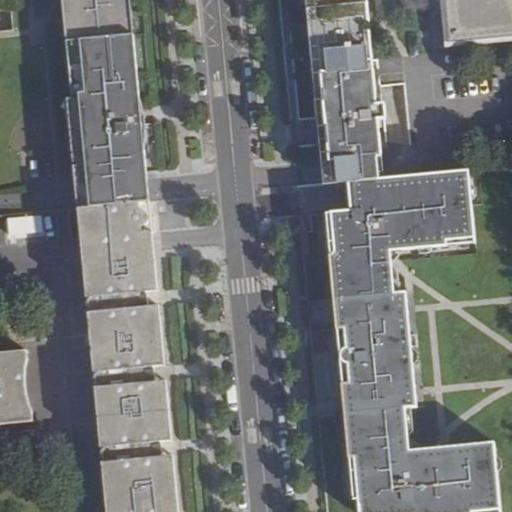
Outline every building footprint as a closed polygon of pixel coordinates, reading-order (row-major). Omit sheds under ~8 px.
[(60,0),(66,72),(73,71),(67,0),(60,0)] [(68,78),(132,40),(131,37),(126,37),(123,0),(67,0),(73,71),(66,72),(68,78)] [(352,183),(384,180),(378,120),(386,119),(385,104),(376,104),(366,0),(305,0),(319,135),(324,185),(352,183)] [(511,41),(511,0),(434,0),(439,48),(511,41)] [(132,40),(68,78),(72,98),(78,149),(81,179),(87,178),(91,207),(150,201),(147,180),(146,171),(149,169),(144,149),(140,150),(137,128),(141,121),(136,114),(135,109),(135,98),(139,97),(132,40)] [(144,115),(139,97),(135,98),(135,109),(136,114),(144,115)] [(78,149),(72,98),(64,99),(70,151),(78,149)] [(304,140),(317,139),(316,118),(303,119),(304,140)] [(140,150),(144,149),(146,128),(137,128),(140,150)] [(384,180),(352,183),(354,212),(331,215),(339,298),(398,294),(395,251),(450,245),(450,238),(477,235),(471,171),(384,180)] [(81,179),(84,207),(91,207),(87,178),(81,179)] [(84,207),(79,208),(87,295),(92,294),(94,309),(89,310),(95,373),(100,373),(102,386),(96,386),(102,447),(108,446),(109,461),(103,462),(108,511),(180,511),(175,453),(168,454),(167,447),(166,439),(174,438),(168,378),(161,379),(160,373),(159,366),(167,365),(160,302),(153,303),(152,296),(151,288),(158,287),(156,255),(151,200),(150,201),(91,207),(84,207)] [(420,408),(409,293),(398,294),(339,298),(345,356),(360,500),(366,500),(367,511),(485,511),(503,510),(497,444),(415,453),(410,409),(420,408)] [(70,337),(67,307),(51,309),(54,338),(70,337)] [(30,350),(0,352),(0,424),(37,420),(34,408),(30,390),(29,381),(30,350)]
